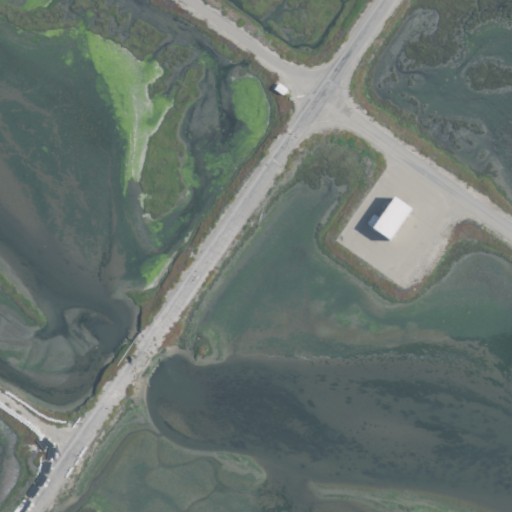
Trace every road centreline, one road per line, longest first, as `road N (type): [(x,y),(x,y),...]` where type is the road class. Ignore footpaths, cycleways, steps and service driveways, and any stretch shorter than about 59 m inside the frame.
road 1 (residential): [(378,0),(22,511)]
road 2 (residential): [(190,0),(511,226)]
